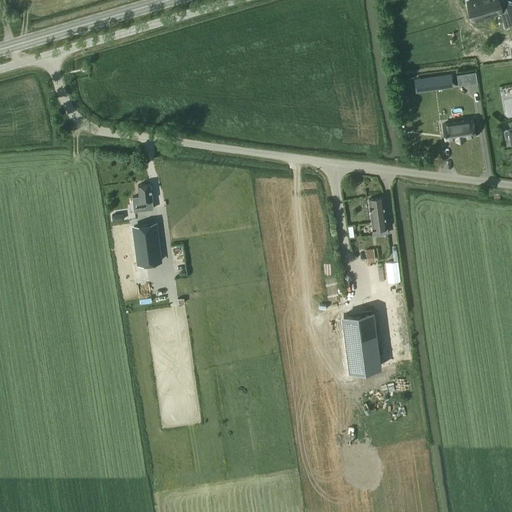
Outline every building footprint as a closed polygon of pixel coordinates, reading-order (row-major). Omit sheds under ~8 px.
[(472,0),(467,2),(473,20),(502,11),(507,9),(511,25),(511,0),(504,0),(505,1),(499,3),(498,0),(472,0)] [(451,75),(423,79),(425,90),(452,86),(453,86),(451,75)] [(419,116),(409,92),(400,96),(411,120),(419,116)] [(472,119),(443,123),(446,139),(456,138),(456,139),(464,138),(464,137),(475,135),(472,119)] [(151,184),(138,185),(139,196),(132,197),(134,211),(153,208),(152,200),(153,200),(151,184)] [(383,197),(369,199),(372,229),(373,235),(378,234),(377,228),(387,227),(383,197)] [(160,260),(156,223),(134,227),(138,263),(160,260)] [(372,247),(364,248),(366,261),(374,260),(372,247)] [(393,296),(354,302),(362,358),(410,350),(406,323),(397,324),(393,296)]
